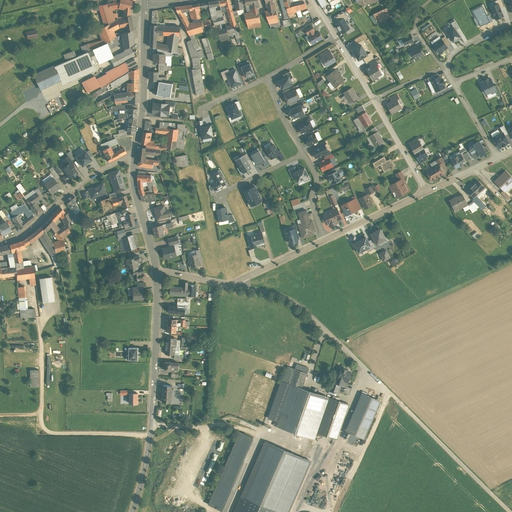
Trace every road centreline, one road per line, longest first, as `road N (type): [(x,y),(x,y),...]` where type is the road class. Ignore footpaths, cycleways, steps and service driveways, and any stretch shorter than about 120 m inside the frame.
road 1 (track): [(150,424),(206,427),(229,419),(332,457),(365,371)]
road 2 (tertiary): [(132,511),(149,436),(156,272)]
road 3 (track): [(511,263),(338,344)]
road 4 (residential): [(334,38),(426,193)]
road 5 (residential): [(156,272),(233,284),(325,241)]
road 6 (residential): [(135,160),(89,179),(30,231),(0,245)]
road 7 (track): [(395,400),(507,511)]
road 8 (tertiary): [(135,160),(143,6)]
road 9 (track): [(0,417),(40,411),(34,298)]
road 10 (track): [(149,436),(45,431),(40,411)]
